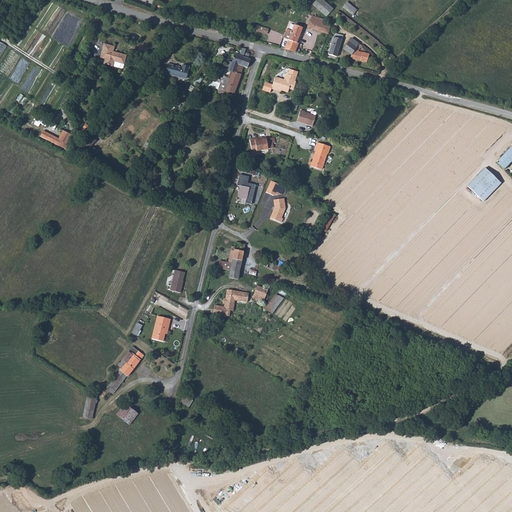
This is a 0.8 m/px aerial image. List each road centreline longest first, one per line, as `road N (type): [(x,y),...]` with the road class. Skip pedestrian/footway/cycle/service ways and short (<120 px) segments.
road 1 (track): [(511,360),(420,414),(168,452),(103,470),(57,494),(0,477)]
road 2 (residential): [(260,48),(173,390)]
road 3 (residential): [(511,115),(260,48)]
road 4 (residential): [(260,48),(90,0)]
road 5 (track): [(203,511),(175,451),(182,425),(173,390)]
